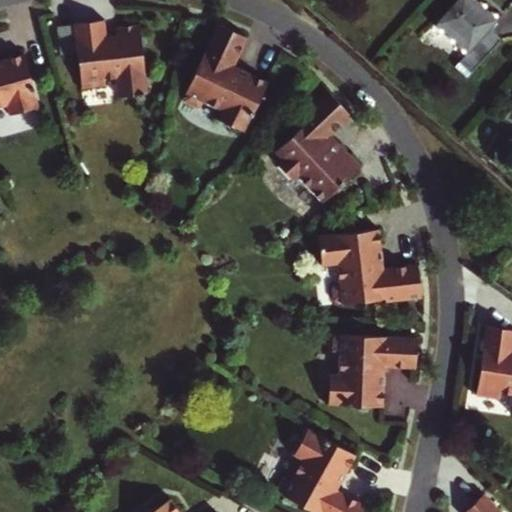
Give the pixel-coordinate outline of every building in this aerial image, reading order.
[(470,0),(449,0),(429,23),(463,54),(455,63),(466,73),(498,37),(487,28),(493,20),(470,0)] [(118,95),(134,94),(134,96),(143,96),(143,93),(147,93),(141,24),(117,26),(118,35),(107,35),(106,18),(75,21),(81,87),(105,85),(105,78),(117,77),(118,95)] [(249,35),(218,23),(183,96),(185,100),(198,106),(203,105),(204,101),(221,109),(217,118),(244,131),(267,81),(232,64),(233,61),(236,62),(249,35)] [(9,115),(38,107),(25,54),(0,60),(0,106),(7,105),(9,115)] [(351,114),(329,90),(291,126),(296,131),(275,150),(282,157),(277,162),(294,180),(299,176),(324,202),(362,166),(345,148),(335,148),(326,138),(331,133),(351,114)] [(335,148),(345,148),(331,133),(326,138),(335,148)] [(385,268),(382,247),(380,229),(319,235),(322,265),(338,263),(341,282),(335,283),(331,287),(333,299),(339,304),(388,299),(388,301),(422,298),(418,264),(385,268)] [(511,329),(489,326),(477,395),(501,400),(502,392),(511,393),(511,405),(511,413),(511,412),(511,329)] [(384,406),(385,373),(385,366),(417,368),(418,338),(337,334),(334,337),(333,352),(337,356),(341,356),(340,374),(330,373),(329,404),(384,406)] [(337,489),(340,484),(347,470),(356,454),(308,428),(293,454),(302,459),(293,476),(288,473),(284,474),(277,486),(279,492),(314,511),(364,511),(368,505),(337,489)] [(503,511),(488,495),(470,511),(503,511)] [(178,511),(169,498),(147,511),(216,511),(215,511),(178,511)]
